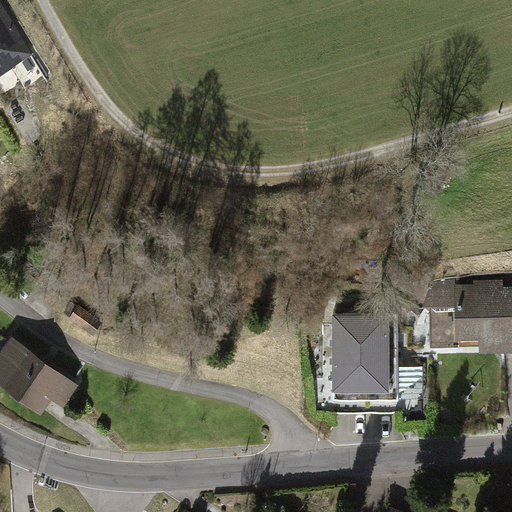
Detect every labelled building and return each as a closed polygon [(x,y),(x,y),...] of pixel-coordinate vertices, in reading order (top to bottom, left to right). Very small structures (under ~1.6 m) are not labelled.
[(0,10),(0,73),(29,55),(0,10)] [(437,353),(511,350),(511,279),(435,283),(437,353)] [(79,303),(71,315),(94,331),(102,320),(79,303)] [(397,312),(335,312),(335,387),(367,387),(367,396),(397,396),(397,312)] [(79,382),(15,335),(0,356),(0,379),(53,418),(79,382)]
